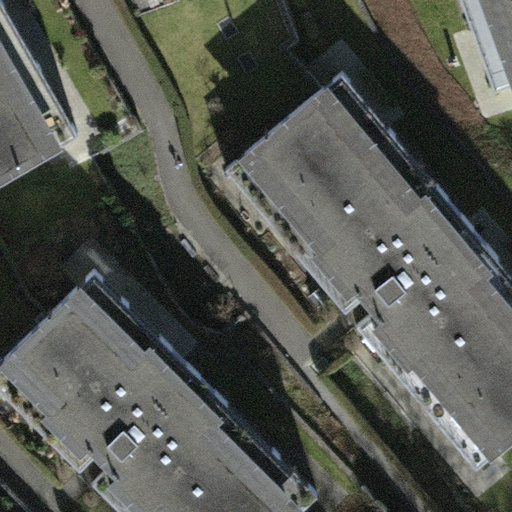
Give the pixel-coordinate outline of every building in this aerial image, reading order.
[(167,0),(179,29),(254,0),(167,0)] [(511,0),(465,0),(506,108),(511,105),(511,0)] [(0,2),(0,208),(89,158),(0,2)] [(511,232),(376,68),(238,181),(497,495),(511,482),(511,232)] [(96,266),(0,368),(0,386),(135,511),(316,511),(337,490),(96,266)]
